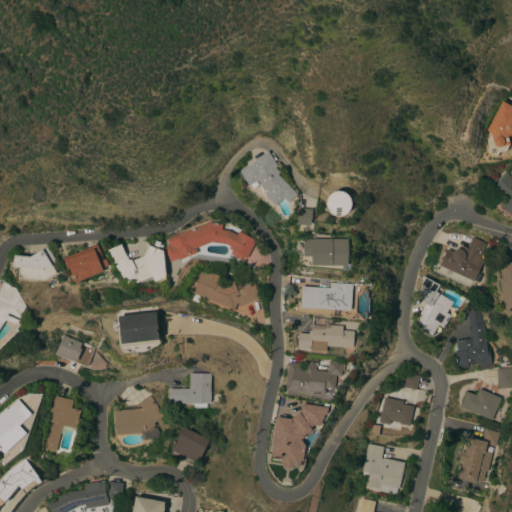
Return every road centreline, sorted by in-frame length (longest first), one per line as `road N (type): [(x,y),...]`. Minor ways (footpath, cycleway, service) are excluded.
road 1 (residential): [(408,353),(354,409),(306,487),(277,491),(261,459),(277,356),(269,230),(239,208),(223,208),(152,234),(10,243)]
road 2 (residential): [(415,511),(440,382),(437,369),(408,353),(405,332),(423,251),(437,222),(455,213),(511,235)]
road 3 (residential): [(103,467),(96,396),(69,379),(39,377),(0,397),(10,243)]
